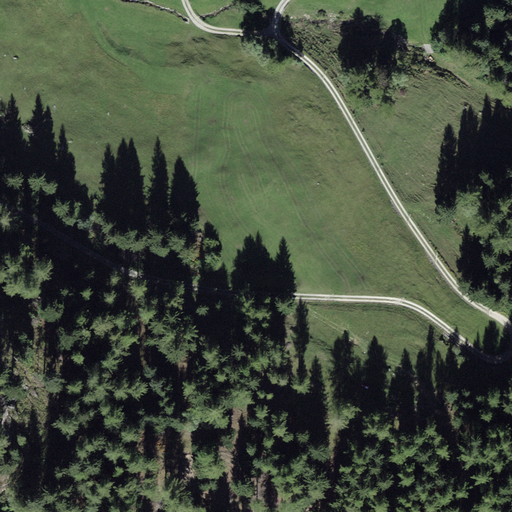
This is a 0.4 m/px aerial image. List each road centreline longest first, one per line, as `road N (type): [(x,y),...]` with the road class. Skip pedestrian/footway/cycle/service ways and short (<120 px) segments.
road 1 (track): [(511,368),(416,305),(199,290),(0,175)]
road 2 (track): [(270,28),(314,55),(461,296),(511,320)]
road 3 (track): [(185,0),(198,26),(239,34),(270,28),(287,0)]
